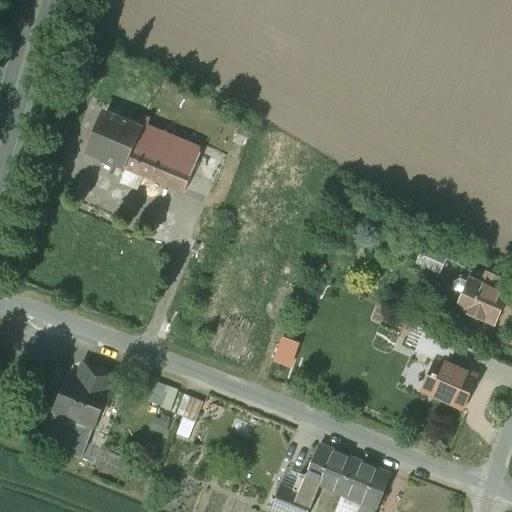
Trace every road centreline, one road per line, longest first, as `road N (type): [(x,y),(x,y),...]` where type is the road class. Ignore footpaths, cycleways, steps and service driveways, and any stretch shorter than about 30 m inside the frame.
road 1 (unclassified): [(490,489),(0,292)]
road 2 (secondary): [(39,0),(0,141)]
